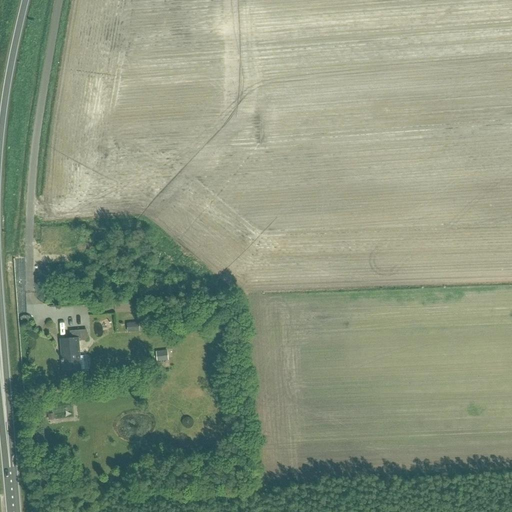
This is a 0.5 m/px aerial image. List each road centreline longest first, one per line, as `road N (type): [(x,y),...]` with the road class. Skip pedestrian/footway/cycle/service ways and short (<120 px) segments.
road 1 (primary): [(9,466),(0,298)]
road 2 (primary): [(0,150),(25,0)]
